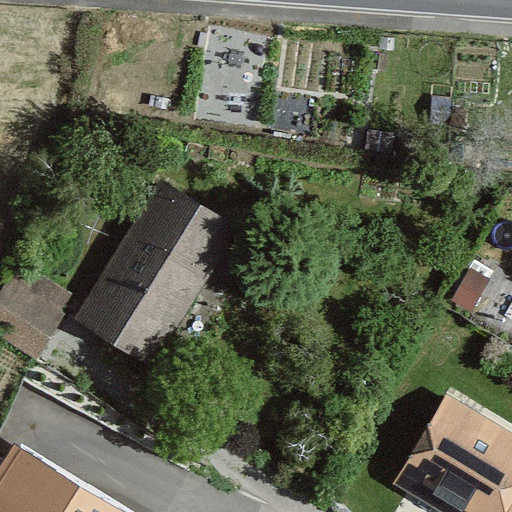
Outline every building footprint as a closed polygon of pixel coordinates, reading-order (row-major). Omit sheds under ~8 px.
[(167,195),(77,335),(157,387),(248,246),(167,195)] [(29,275),(0,320),(0,342),(43,370),(82,309),(29,275)] [(497,301),(477,288),(460,315),(479,328),(497,301)] [(511,511),(511,442),(458,408),(405,490),(439,511),(511,511)] [(134,511),(18,442),(0,472),(0,511),(134,511)]
